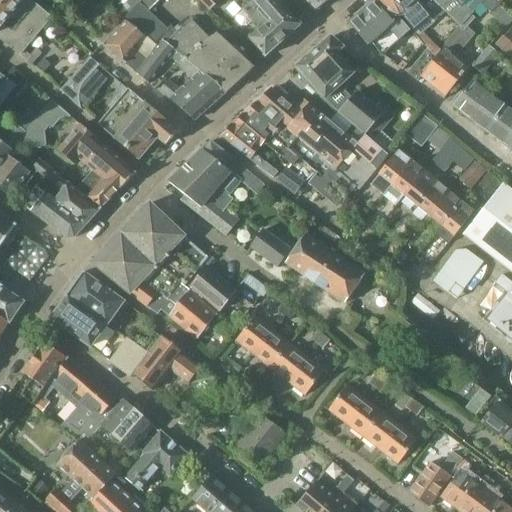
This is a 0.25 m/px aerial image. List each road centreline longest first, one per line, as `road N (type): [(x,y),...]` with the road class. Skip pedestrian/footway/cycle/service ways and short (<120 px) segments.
road 1 (residential): [(75,256),(191,132),(348,0)]
road 2 (residential): [(275,511),(29,318)]
